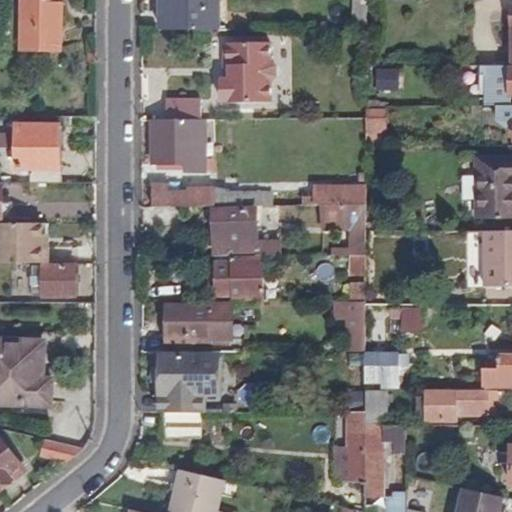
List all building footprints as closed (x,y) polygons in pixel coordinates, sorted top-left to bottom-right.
[(22,0),(21,50),(62,51),(63,0),(22,0)] [(162,0),(163,32),(220,32),(219,0),(162,0)] [(358,0),(359,25),(370,25),(370,0),(358,0)] [(231,80),(228,80),(222,80),(222,101),(227,102),(227,104),(273,104),(272,82),(279,77),(279,68),(273,62),(273,44),(228,44),(227,67),(231,67),(231,80)] [(377,89),(401,90),(402,68),(378,67),(377,89)] [(167,102),(167,123),(203,122),(202,102),(167,102)] [(511,107),(496,108),(497,124),(507,129),(511,129),(511,107)] [(370,109),(370,132),(388,132),(388,110),(370,109)] [(167,123),(155,123),(155,166),(189,165),(189,172),(207,172),(206,122),(203,122),(167,123)] [(32,185),(61,184),(61,128),(20,127),(19,170),(31,171),(32,185)] [(388,132),(370,132),(369,148),(388,147),(388,132)] [(511,159),(481,160),(481,217),(511,217),(511,159)] [(153,185),(153,210),(263,209),(262,196),(233,197),(216,190),(189,190),(189,194),(169,195),(169,185),(153,185)] [(339,190),(339,208),(369,208),(369,189),(339,190)] [(355,230),(355,257),(369,257),(369,227),(369,208),(339,208),(325,208),(325,231),(355,230)] [(215,214),(215,248),(235,248),(235,259),(265,258),(282,258),(282,246),(254,246),(253,213),(215,214)] [(0,263),(49,264),(50,246),(45,246),(45,224),(0,224),(0,263)] [(511,227),(487,228),(487,281),(511,281),(511,227)] [(486,272),(486,230),(472,230),(472,272),(486,272)] [(215,248),(215,259),(216,259),(235,259),(235,248),(215,248)] [(220,305),(233,305),(265,305),(265,258),(235,259),(216,259),(216,299),(220,299),(220,305)] [(355,278),(368,278),(368,261),(355,261),(355,278)] [(77,297),(77,266),(26,266),(26,282),(34,282),(34,298),(77,297)] [(355,305),(368,305),(368,288),(355,288),(355,305)] [(169,339),(169,355),(202,355),(203,340),(233,339),(233,305),(220,305),(210,305),(210,308),(167,308),(166,339),(169,339)] [(350,305),(349,355),(367,356),(368,305),(355,305),(350,305)] [(407,324),(407,335),(429,336),(429,313),(394,312),(394,325),(407,324)] [(0,342),(0,399),(52,403),(54,376),(40,375),(41,345),(0,342)] [(488,368),(488,386),(511,385),(511,354),(504,355),(503,369),(488,368)] [(162,397),(162,414),(164,414),(201,414),(203,369),(218,369),(218,359),(203,359),(203,357),(163,358),(162,397)] [(410,359),(367,359),(368,385),(385,385),(385,390),(402,390),(403,371),(410,371),(410,359)] [(368,394),(367,415),(368,424),(389,424),(389,394),(368,394)] [(500,406),(500,394),(429,394),(429,421),(459,421),(459,419),(490,420),(490,406),(500,406)] [(201,414),(164,414),(165,439),(200,439),(201,414)] [(367,415),(351,415),(351,480),(365,479),(365,493),(383,493),(385,440),(407,440),(407,425),(389,424),(368,424),(367,415)] [(44,458),(66,465),(83,452),(47,442),(44,458)] [(0,492),(13,481),(7,473),(17,465),(0,446),(0,492)] [(178,472),(169,511),(216,511),(223,482),(178,472)] [(501,511),(505,499),(464,490),(458,511),(501,511)] [(387,501),(386,511),(406,511),(407,510),(407,492),(394,492),(394,500),(387,501)]
